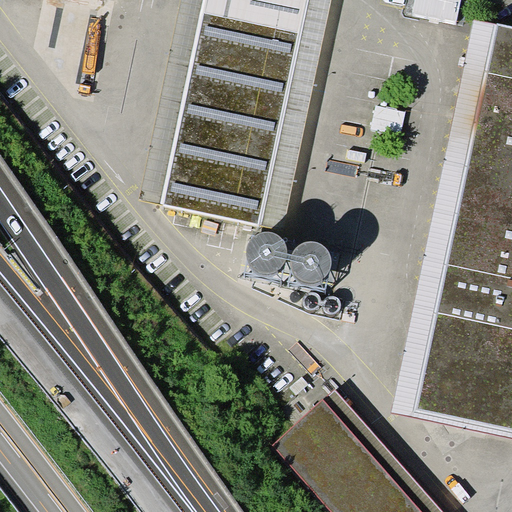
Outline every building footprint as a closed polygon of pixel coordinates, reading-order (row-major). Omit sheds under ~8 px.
[(160,205),(203,0),(181,0),(139,200),(160,205)] [(203,0),(160,205),(261,226),(307,0),(203,0)] [(331,0),(307,0),(261,226),(283,231),(331,0)] [(460,0),(415,0),(413,13),(456,22),(460,0)] [(511,432),(414,412),(495,25),(474,20),(391,413),(511,438),(511,432)] [(511,25),(496,22),(495,25),(414,412),(511,432),(511,25)] [(323,399),(423,511),(444,511),(336,389),(323,399)] [(423,511),(323,399),(272,445),(330,511),(423,511)]
